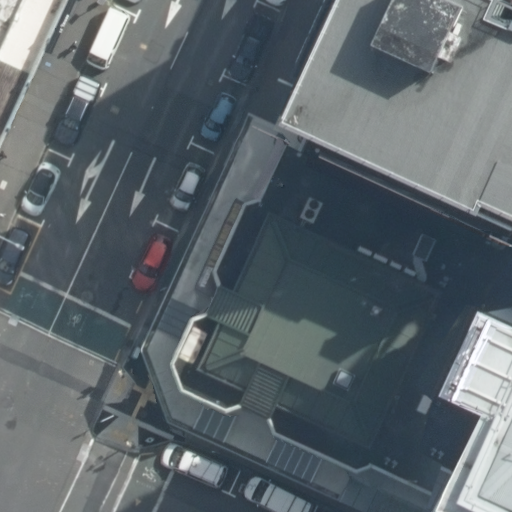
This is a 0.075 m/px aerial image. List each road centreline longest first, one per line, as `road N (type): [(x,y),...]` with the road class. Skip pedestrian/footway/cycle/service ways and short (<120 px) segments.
road 1 (secondary): [(201,0),(65,293),(8,445)]
road 2 (unclassified): [(147,511),(8,445)]
